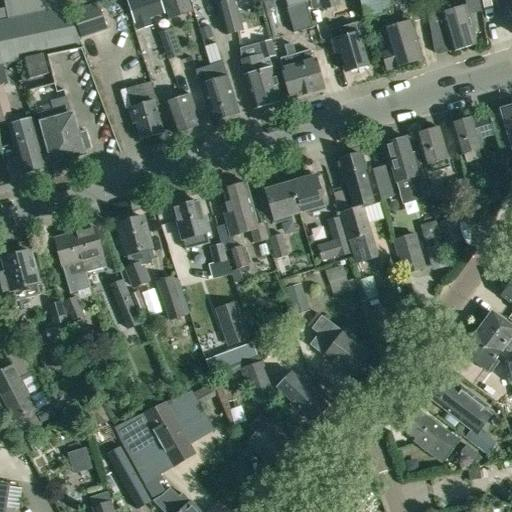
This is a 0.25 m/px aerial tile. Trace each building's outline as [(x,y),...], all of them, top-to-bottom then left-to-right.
[(45,56),(81,48),(66,9),(62,0),(3,0),(5,9),(0,10),(0,65),(22,60),(30,91),(53,85),(45,56)] [(133,23),(148,19),(163,14),(158,0),(130,0),(125,2),(132,24),(133,23)] [(162,0),(169,20),(192,12),(188,0),(162,0)] [(289,9),(287,10),(294,34),(317,27),(315,23),(312,24),(306,5),(298,6),(296,0),(290,0),(287,1),(288,4),(289,9)] [(319,0),(323,10),(338,6),(336,0),(319,0)] [(390,12),(386,0),(359,0),(365,19),(390,12)] [(239,31),(233,10),(230,1),(218,4),(220,13),(225,35),(239,31)] [(98,3),(71,12),(80,40),(107,31),(98,3)] [(477,45),(473,30),(476,27),(473,17),(469,16),(466,8),(440,15),(451,52),(477,45)] [(388,52),(381,54),(386,69),(392,67),(393,69),(421,61),(410,23),(382,31),(388,52)] [(355,24),(341,29),(329,32),(331,42),(330,42),(334,54),(338,54),(344,72),(367,66),(355,24)] [(171,30),(158,34),(167,61),(181,56),(171,30)] [(261,56),(241,62),(245,77),(244,77),(253,109),(281,101),(270,64),(265,65),(263,60),(274,57),(270,42),(258,45),(261,56)] [(210,67),(221,64),(215,44),(204,48),(210,67)] [(292,99),(319,91),(323,90),(315,62),(314,62),(311,52),(281,60),(284,70),(292,99)] [(210,67),(226,118),(239,114),(227,77),(223,63),(221,64),(210,67)] [(211,122),(226,118),(210,67),(195,72),(199,86),(211,122)] [(151,84),(127,91),(120,93),(125,110),(129,109),(133,124),(136,124),(140,140),(163,134),(154,102),(156,102),(151,84)] [(5,88),(0,88),(0,123),(12,120),(5,88)] [(200,126),(190,96),(179,100),(163,105),(173,135),(200,126)] [(66,98),(50,103),(52,111),(38,115),(46,144),(48,143),(53,161),(82,154),(81,152),(91,150),(86,132),(76,135),(68,103),(66,98)] [(511,108),(488,115),(501,158),(511,154),(511,108)] [(473,119),(450,126),(458,156),(463,154),(466,163),(480,159),(477,150),(482,149),(479,140),(493,135),(488,116),(473,120),(473,119)] [(45,169),(33,126),(31,121),(10,127),(22,174),(45,169)] [(438,130),(415,136),(424,166),(429,165),(431,173),(450,168),(438,130)] [(405,139),(385,145),(396,182),(397,182),(399,190),(418,185),(413,168),(420,166),(416,153),(409,155),(405,139)] [(377,253),(363,209),(374,206),(359,155),(353,156),(352,155),(345,157),(344,160),(339,161),(347,189),(353,211),(340,215),(355,265),(368,261),(366,256),(377,253)] [(301,183),(291,185),(299,214),(308,211),(309,215),(325,210),(319,190),(316,178),(315,179),(313,173),(299,177),(301,183)] [(478,175),(466,179),(474,205),(486,201),(478,175)] [(462,179),(448,184),(453,197),(466,193),(462,179)] [(291,216),(299,214),(291,185),(266,193),(276,225),(292,220),(291,216)] [(246,186),(224,192),(230,215),(225,216),(228,226),(231,236),(252,231),(256,242),(266,240),(262,227),(258,228),(246,186)] [(178,209),(175,210),(179,225),(177,229),(179,235),(182,236),(186,251),(209,245),(207,234),(210,233),(206,219),(203,220),(198,203),(188,206),(185,204),(179,206),(178,209)] [(333,242),(317,247),(321,260),(336,256),(337,257),(349,253),(339,218),(326,221),(333,242)] [(454,218),(439,223),(446,246),(461,242),(454,218)] [(120,225),(117,225),(126,256),(130,255),(133,267),(127,270),(134,288),(148,283),(142,266),(150,264),(147,251),(151,250),(142,219),(131,222),(129,220),(122,222),(120,225)] [(426,243),(434,271),(449,267),(441,239),(439,239),(435,224),(419,228),(424,244),(426,243)] [(92,229),(74,234),(86,273),(101,270),(98,258),(102,257),(94,229),(92,229)] [(91,289),(86,273),(74,234),(55,240),(70,295),(91,289)] [(393,241),(403,277),(426,270),(416,235),(393,241)] [(282,236),(270,239),(276,260),(288,257),(282,236)] [(222,247),(211,250),(214,265),(227,261),(222,247)] [(242,248),(236,250),(225,254),(231,270),(235,269),(235,272),(248,267),(242,248)] [(2,259),(6,274),(0,275),(0,297),(11,295),(10,291),(11,291),(14,303),(39,296),(36,284),(37,284),(29,252),(16,256),(13,254),(7,256),(5,259),(2,259)] [(172,279),(155,283),(168,323),(185,317),(172,279)] [(300,279),(286,283),(294,312),(308,308),(300,279)] [(123,282),(110,287),(127,330),(140,325),(123,282)] [(511,288),(509,286),(501,298),(511,305),(511,288)] [(138,292),(131,296),(137,313),(145,309),(138,292)] [(75,297),(63,302),(72,322),(83,317),(75,297)] [(214,310),(227,349),(249,342),(236,303),(214,310)] [(60,304),(48,307),(53,326),(65,323),(60,304)] [(477,331),(473,337),(498,355),(504,346),(511,352),(511,350),(511,329),(491,315),(479,332),(477,331)] [(318,334),(309,345),(324,357),(352,379),(370,354),(321,317),(312,329),(318,334)] [(68,324),(44,330),(48,343),(72,337),(68,324)] [(254,334),(258,349),(274,345),(269,329),(254,334)] [(492,363),(498,355),(473,337),(463,351),(474,359),(472,362),(485,372),(486,371),(489,374),(495,365),(492,363)] [(0,398),(12,422),(9,423),(15,436),(54,416),(24,358),(0,370),(0,398)] [(242,372),(256,410),(277,403),(263,365),(242,372)] [(304,385),(297,378),(291,373),(276,388),(293,404),(291,406),(293,408),(298,413),(300,411),(312,422),(314,420),(317,420),(321,416),(320,412),(323,410),(324,408),(326,406),(319,399),(304,385)] [(471,431),(472,429),(488,408),(479,401),(459,386),(456,390),(444,381),(440,386),(438,385),(432,394),(434,395),(430,400),(454,418),(471,431)] [(49,400),(54,410),(65,411),(71,401),(66,392),(55,391),(49,400)] [(196,417),(177,428),(176,425),(181,422),(171,402),(114,429),(154,502),(164,497),(165,496),(155,478),(193,456),(193,455),(211,444),(196,417)] [(106,420),(98,405),(86,412),(94,426),(106,420)] [(412,425),(406,433),(416,440),(414,443),(427,453),(430,450),(438,456),(452,437),(420,413),(418,416),(415,416),(412,420),(412,425)] [(256,436),(248,445),(270,466),(272,464),(276,464),(280,460),(279,457),(287,449),(275,438),(277,436),(266,425),(265,427),(257,420),(249,429),(256,436)] [(495,446),(472,429),(471,431),(463,441),(486,459),(495,446)] [(466,446),(458,456),(471,466),(478,456),(466,446)] [(120,447),(106,455),(137,511),(151,503),(120,447)] [(164,497),(154,502),(153,503),(161,511),(199,511),(191,504),(181,494),(177,498),(174,501),(177,504),(174,507),(164,497)] [(89,502),(92,511),(111,511),(107,497),(89,502)]
